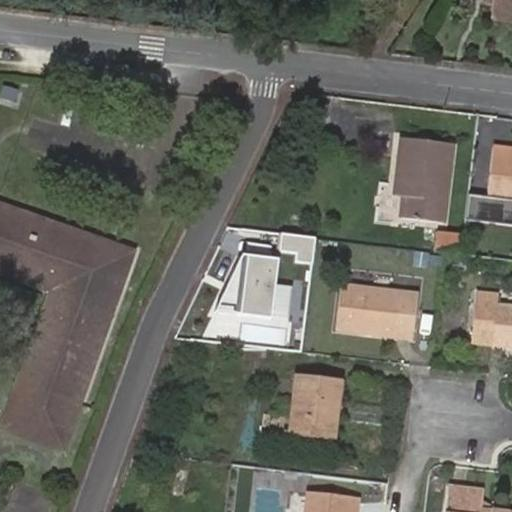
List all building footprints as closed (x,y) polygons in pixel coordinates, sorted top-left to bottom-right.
[(491,17),(511,19),(511,0),(483,0),(484,3),(493,4),(491,17)] [(398,136),(389,198),(399,199),(398,218),(441,223),(451,142),(398,136)] [(511,154),(511,147),(494,144),(487,197),(511,199),(511,154)] [(0,283),(51,304),(20,383),(67,401),(112,285),(85,274),(95,246),(0,209),(0,283)] [(315,240),(280,235),(277,251),(297,254),(295,264),(312,266),(315,240)] [(123,257),(95,246),(85,274),(112,285),(123,257)] [(277,261),(241,257),(213,313),(270,320),(277,261)] [(419,297),(339,286),(333,331),(413,342),(419,297)] [(511,306),(498,305),(481,303),(476,347),(492,348),(511,350),(511,306)] [(296,374),(288,436),(336,441),(344,380),(296,374)] [(20,383),(8,413),(55,431),(67,401),(20,383)] [(8,413),(3,427),(49,446),(55,431),(8,413)] [(190,495),(190,468),(171,467),(170,494),(190,495)] [(511,511),(511,510),(481,507),(483,489),(448,485),(444,511),(511,511)] [(359,511),(361,500),(309,494),(306,511),(359,511)]
